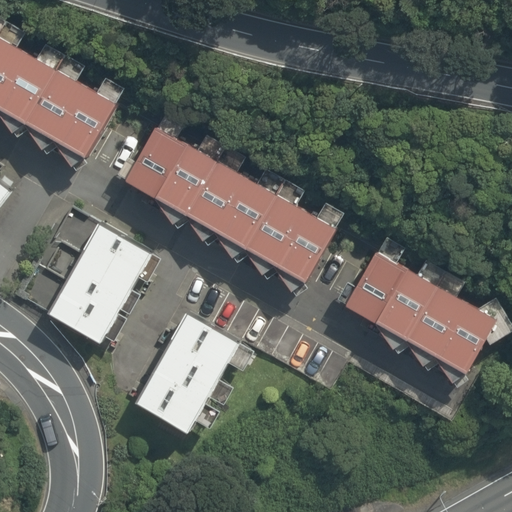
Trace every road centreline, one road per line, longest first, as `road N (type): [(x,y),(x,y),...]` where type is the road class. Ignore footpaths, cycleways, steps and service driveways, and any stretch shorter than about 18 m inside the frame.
road 1 (secondary): [(137,0),(511,88)]
road 2 (secondary): [(65,511),(58,408),(20,355),(0,342)]
road 3 (unknown): [(199,255),(117,408)]
